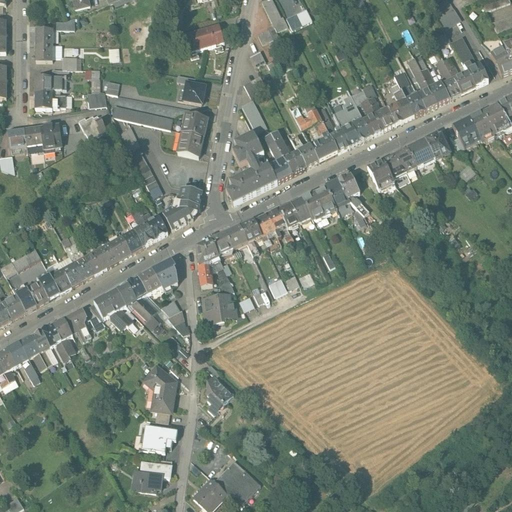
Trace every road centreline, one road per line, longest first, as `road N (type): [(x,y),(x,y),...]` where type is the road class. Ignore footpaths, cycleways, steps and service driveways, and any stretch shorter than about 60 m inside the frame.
road 1 (residential): [(511,88),(208,231)]
road 2 (residential): [(177,511),(193,397),(184,244)]
road 3 (residential): [(208,231),(252,0)]
road 4 (residential): [(184,244),(0,346)]
road 5 (residential): [(18,0),(19,122),(4,123)]
